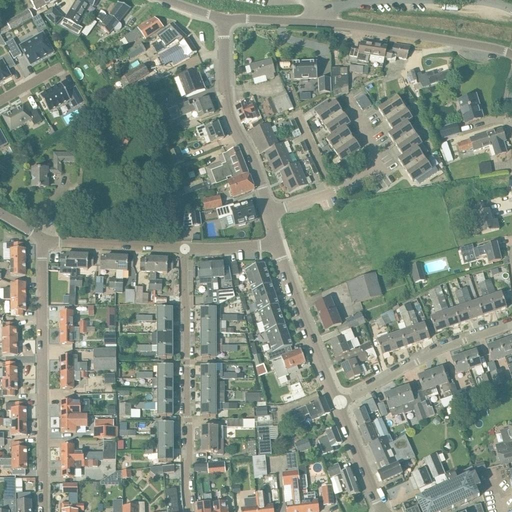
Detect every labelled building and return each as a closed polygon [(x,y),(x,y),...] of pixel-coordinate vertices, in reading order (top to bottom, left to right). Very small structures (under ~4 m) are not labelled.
[(30,0),(36,10),(44,6),(55,0),(30,0)] [(76,0),(65,19),(78,26),(90,5),(93,7),(96,0),(76,0)] [(118,3),(110,16),(101,27),(110,34),(113,30),(115,31),(116,31),(117,31),(119,31),(120,30),(121,29),(121,27),(121,26),(120,24),(118,22),(129,8),(118,3)] [(50,22),(59,13),(53,7),(44,16),(50,22)] [(8,26),(0,30),(0,36),(33,18),(28,10),(6,22),(8,26)] [(41,16),(34,18),(38,31),(45,28),(41,16)] [(154,17),(138,28),(123,37),(129,45),(143,36),(146,39),(163,27),(154,17)] [(173,24),(166,29),(158,36),(164,44),(167,42),(172,48),(179,43),(186,37),(173,24)] [(20,47),(31,66),(54,53),(43,34),(20,47)] [(174,65),(181,61),(197,52),(188,39),(180,44),(160,55),(124,76),(118,80),(123,89),(129,85),(130,86),(149,75),(146,69),(152,66),(154,71),(165,66),(172,62),(174,65)] [(22,55),(13,40),(5,44),(14,59),(22,55)] [(141,43),(127,51),(132,59),(145,51),(141,43)] [(369,63),(373,45),(361,43),(357,65),(368,67),(369,63)] [(373,45),(369,63),(383,66),(384,60),(386,51),(387,47),(373,45)] [(399,49),(395,67),(408,70),(412,52),(399,49)] [(123,53),(100,66),(102,70),(125,58),(123,53)] [(0,83),(11,77),(7,70),(15,66),(8,55),(0,59),(0,83)] [(417,56),(414,70),(426,72),(429,57),(417,56)] [(271,60),(249,66),(253,79),(265,76),(266,80),(274,78),(273,74),(274,74),(271,60)] [(295,61),(295,77),(318,78),(319,61),(295,61)] [(350,66),(349,73),(367,74),(368,68),(350,66)] [(340,68),(332,68),(332,92),(348,86),(348,76),(340,76),(340,68)] [(197,70),(179,78),(186,97),(205,90),(197,70)] [(414,71),(408,73),(412,84),(418,82),(414,71)] [(428,78),(430,86),(451,79),(449,72),(428,78)] [(320,78),(320,93),(331,93),(331,78),(320,78)] [(384,79),(377,80),(379,99),(386,98),(384,79)] [(40,96),(49,113),(50,112),(70,101),(74,108),(84,103),(76,88),(69,92),(67,94),(61,84),(61,85),(41,96),(40,96)] [(124,100),(119,90),(112,93),(117,103),(124,100)] [(286,92),(267,100),(273,115),(277,113),(278,115),(293,108),(286,92)] [(476,95),(458,101),(465,124),(483,118),(476,95)] [(393,132),(407,122),(412,119),(397,97),(378,110),(384,118),(385,118),(388,123),(387,123),(393,132)] [(208,99),(193,104),(190,106),(189,102),(168,110),(171,120),(196,111),(199,119),(214,113),(208,99)] [(241,124),(252,120),(257,118),(251,102),(246,104),(245,102),(235,106),(241,124)] [(331,137),(345,127),(351,124),(344,115),(344,116),(341,111),(335,102),(329,106),(326,108),(323,110),(320,112),(317,114),(316,115),(331,137)] [(3,117),(11,131),(31,120),(34,126),(42,122),(36,111),(29,115),(24,106),(3,117)] [(262,119),(251,124),(253,129),(264,124),(262,119)] [(292,127),(296,125),(294,120),(286,123),(288,128),(292,126),(292,127)] [(407,122),(393,132),(387,136),(393,144),(394,144),(397,148),(403,157),(417,147),(422,144),(407,122)] [(221,131),(218,123),(205,129),(203,125),(196,128),(200,139),(208,136),(211,143),(224,138),(223,137),(225,137),(225,135),(224,132),(222,131),(221,131)] [(457,123),(438,129),(441,139),(460,133),(457,123)] [(250,132),(255,143),(274,135),(268,124),(250,132)] [(341,162),(344,160),(348,158),(351,156),(360,149),(354,140),(354,141),(351,136),(345,127),(331,137),(326,140),(341,162)] [(506,153),(503,143),(505,142),(501,129),(470,139),(470,140),(457,144),(459,153),(473,148),(474,152),(492,146),(496,156),(506,153)] [(118,132),(113,140),(119,144),(120,142),(126,146),(130,140),(118,132)] [(255,143),(260,154),(283,144),(283,143),(278,146),(274,135),(255,143)] [(290,146),(288,142),(283,144),(260,154),(265,152),(270,163),(288,155),(285,148),(290,146)] [(302,148),(306,146),(304,142),(300,143),(300,144),(295,146),(297,150),(302,148)] [(447,142),(440,144),(447,162),(453,161),(447,142)] [(413,182),(416,180),(419,178),(422,176),(425,174),(428,172),(432,169),(417,147),(403,157),(397,160),(403,169),(404,169),(407,173),(406,173),(413,182)] [(189,184),(193,193),(227,181),(248,174),(238,148),(228,152),(218,156),(221,163),(205,168),(210,181),(203,183),(202,180),(189,184)] [(180,149),(167,154),(172,167),(185,162),(180,149)] [(47,187),(47,174),(62,174),(61,163),(78,163),(78,153),(53,153),(53,169),(33,169),(33,182),(33,187),(47,187)] [(270,163),(275,174),(298,163),(293,165),(288,155),(270,163)] [(280,172),(284,182),(303,174),(298,163),(275,174),(280,172)] [(248,174),(227,181),(232,198),(255,190),(249,173),(248,174)] [(289,193),(308,185),(311,184),(308,178),(305,179),(303,174),(284,182),(289,193)] [(432,189),(407,196),(409,206),(410,206),(410,207),(435,200),(432,189)] [(205,211),(222,207),(220,196),(202,200),(205,211)] [(435,200),(410,207),(413,218),(438,211),(435,200)] [(254,212),(252,203),(234,208),(233,205),(217,210),(219,219),(232,216),(235,226),(238,225),(239,227),(245,225),(245,223),(256,220),(256,217),(257,217),(256,212),(254,212)] [(488,211),(487,204),(475,207),(482,234),(499,229),(497,221),(492,222),(489,211),(488,211)] [(438,211),(413,218),(416,228),(441,221),(438,211)] [(193,226),(200,225),(199,214),(191,215),(193,226)] [(326,221),(292,230),(295,241),(294,242),(295,248),(297,247),(301,264),(304,263),(310,284),(343,275),(335,248),(332,249),(329,238),(332,237),(330,231),(329,232),(326,221)] [(441,221),(416,228),(419,238),(444,231),(441,221)] [(419,239),(418,239),(421,249),(447,242),(444,231),(419,238),(419,239)] [(10,259),(25,259),(25,249),(22,249),(22,244),(13,244),(13,249),(10,249),(10,259)] [(501,260),(497,244),(473,250),(472,246),(460,249),(462,256),(474,254),(475,259),(486,256),(488,264),(501,260)] [(77,269),(77,254),(66,254),(66,255),(61,255),(60,274),(70,274),(70,277),(69,294),(75,295),(76,277),(77,269)] [(77,254),(77,269),(87,270),(88,266),(93,266),(93,257),(88,257),(88,255),(77,254)] [(116,271),(117,256),(106,256),(106,257),(100,257),(100,270),(116,271)] [(127,271),(128,267),(133,268),(133,259),(128,258),(128,257),(117,256),(116,271),(116,279),(115,289),(115,294),(122,294),(123,271),(127,271)] [(155,291),(155,281),(156,273),(157,258),(146,257),(146,259),(141,259),(140,272),(150,272),(149,291),(155,291)] [(157,258),(156,273),(167,273),(167,270),(173,270),(173,260),(168,260),(168,259),(157,258)] [(25,259),(10,259),(11,276),(25,276),(25,259)] [(236,262),(230,263),(233,275),(239,274),(236,262)] [(223,268),(223,263),(210,264),(212,284),(212,291),(218,291),(217,278),(224,277),(224,281),(231,281),(229,267),(223,268)] [(248,281),(267,274),(264,263),(252,268),(251,266),(247,268),(247,269),(244,270),(248,281)] [(212,284),(210,264),(198,265),(199,279),(200,285),(206,284),(207,299),(202,299),(202,305),(219,305),(218,292),(218,291),(212,291),(212,284)] [(420,264),(410,267),(414,283),(425,280),(420,264)] [(383,296),(376,273),(346,282),(353,305),(383,296)] [(248,281),(251,291),(271,284),(267,274),(248,281)] [(496,295),(491,279),(484,282),(495,312),(507,308),(501,293),(496,295)] [(483,299),(478,301),(483,316),(495,312),(484,282),(478,284),(483,299)] [(4,299),(11,299),(26,299),(26,289),(26,283),(11,283),(11,289),(3,289),(4,299)] [(251,291),(255,301),(275,295),(271,284),(251,291)] [(135,304),(136,287),(135,287),(135,291),(125,291),(125,304),(135,304)] [(136,287),(135,304),(148,305),(148,294),(143,294),(143,288),(136,287)] [(454,309),(448,311),(440,287),(434,290),(448,329),(459,325),(454,309)] [(478,301),(472,303),(466,288),(460,290),(471,321),(483,316),(478,301)] [(436,333),(448,329),(434,290),(428,293),(436,316),(430,318),(436,333)] [(459,325),(471,321),(460,290),(455,292),(460,307),(454,309),(459,325)] [(218,292),(219,305),(233,298),(232,291),(218,292)] [(258,312),(278,305),(275,295),(255,301),(259,311),(258,312)] [(320,318),(336,311),(335,310),(330,298),(314,305),(320,318)] [(26,299),(11,299),(11,316),(23,316),(23,311),(26,311),(26,299)] [(262,322),(281,315),(278,305),(258,312),(262,322)] [(406,330),(401,332),(406,347),(417,343),(407,313),(406,313),(404,305),(399,309),(406,330)] [(158,314),(158,321),(172,321),(172,309),(158,309),(158,314)] [(216,316),(216,309),(201,309),(201,321),(226,321),(237,321),(237,316),(216,316)] [(424,324),(419,326),(413,310),(407,313),(417,343),(429,339),(424,324)] [(341,324),(336,311),(320,318),(325,331),(341,324)] [(60,328),(77,328),(79,328),(87,328),(91,328),(91,322),(79,322),(79,324),(74,324),(74,326),(73,326),(73,312),(60,312),(60,328)] [(339,335),(350,330),(365,324),(361,313),(345,320),(347,324),(337,329),(339,335)] [(265,332),(285,325),(281,315),(262,322),(265,332)] [(381,318),(385,326),(391,323),(387,315),(381,318)] [(379,329),(385,326),(381,318),(375,321),(379,329)] [(158,321),(158,333),(151,333),(151,334),(172,334),(172,321),(158,321)] [(201,321),(201,334),(216,334),(216,333),(226,333),(226,321),(201,321)] [(2,339),(17,339),(17,329),(14,329),(14,323),(2,323),(2,339)] [(269,343),(288,336),(285,325),(265,332),(269,343)] [(77,328),(60,328),(60,344),(73,344),(73,330),(77,330),(77,328)] [(336,358),(349,352),(355,350),(351,342),(354,340),(350,330),(339,335),(341,339),(330,343),(336,358)] [(401,332),(389,336),(394,351),(406,347),(401,332)] [(151,346),(172,346),(172,334),(151,334),(151,346)] [(201,334),(201,346),(222,346),(221,339),(216,339),(216,334),(201,334)] [(288,336),(269,343),(273,353),(292,346),(288,336)] [(394,351),(389,336),(377,341),(382,356),(394,351)] [(499,343),(504,358),(511,378),(511,380),(511,340),(511,338),(499,343)] [(17,339),(2,339),(2,340),(0,339),(0,347),(2,347),(2,356),(17,356),(17,339)] [(364,352),(373,348),(370,343),(359,347),(361,353),(364,352)] [(504,358),(499,343),(487,347),(492,362),(487,364),(490,374),(495,387),(511,380),(511,378),(505,381),(501,370),(497,371),(494,362),(504,358)] [(172,346),(151,346),(152,346),(143,346),(143,351),(158,351),(158,358),(172,358),(172,346)] [(216,359),(216,352),(222,352),(237,352),(237,346),(222,346),(201,346),(201,358),(216,359)] [(281,356),(282,359),(272,363),(278,379),(298,371),(297,367),(305,363),(300,349),(281,356)] [(61,372),(87,372),(87,371),(116,371),(116,350),(94,350),(94,363),(87,363),(87,366),(81,366),(81,363),(75,363),(75,357),(73,357),(73,356),(61,356),(61,372)] [(464,355),(469,370),(475,368),(477,376),(484,374),(476,350),(464,355)] [(361,375),(356,365),(367,360),(364,352),(361,353),(351,357),(353,361),(341,366),(348,381),(361,375)] [(469,370),(464,355),(451,359),(457,374),(469,370)] [(3,380),(17,380),(17,368),(15,368),(14,363),(5,363),(5,369),(3,369),(3,380)] [(226,364),(226,372),(238,373),(239,364),(226,364)] [(257,367),(259,376),(266,374),(264,365),(257,367)] [(158,366),(158,378),(158,379),(172,379),(172,366),(158,366)] [(201,366),(201,379),(216,379),(237,379),(237,373),(222,373),(222,372),(216,372),(216,367),(201,366)] [(448,385),(442,368),(430,372),(435,387),(441,385),(443,392),(449,390),(452,399),(441,403),(444,409),(460,402),(454,383),(448,385)] [(87,372),(61,372),(61,389),(73,388),(73,381),(80,381),(80,378),(87,378),(87,372)] [(430,372),(418,376),(425,397),(431,395),(430,392),(436,390),(435,387),(430,372)] [(115,384),(115,374),(104,374),(105,384),(115,384)] [(490,374),(481,377),(486,390),(495,387),(490,374)] [(152,379),(152,385),(158,385),(158,391),(172,391),(172,379),(158,379),(152,379)] [(201,379),(201,391),(216,391),(224,391),(224,383),(216,383),(216,379),(201,379)] [(3,396),(5,396),(15,396),(15,390),(17,390),(17,380),(3,380),(3,390),(3,396)] [(294,401),(302,398),(299,392),(296,381),(288,384),(292,395),(294,401)] [(396,391),(404,413),(405,413),(405,414),(414,411),(418,423),(427,419),(421,404),(415,406),(414,402),(408,386),(396,391)] [(478,394),(476,389),(467,392),(466,388),(457,392),(461,401),(478,394)] [(172,403),(172,391),(158,391),(152,391),(152,403),(150,403),(172,403)] [(201,391),(201,404),(216,404),(216,391),(201,391)] [(404,413),(396,391),(384,395),(392,417),(404,413)] [(259,402),(259,392),(245,393),(245,403),(259,402)] [(305,416),(309,414),(311,420),(330,413),(324,398),(281,417),(283,421),(285,422),(287,423),(289,423),(296,420),(297,422),(299,423),(302,422),(305,421),(306,418),(305,416)] [(359,427),(360,429),(370,424),(367,415),(378,411),(373,399),(361,403),(364,409),(353,413),(357,421),(356,422),(358,427),(359,426),(359,427)] [(89,416),(89,408),(80,408),(80,401),(73,401),(61,401),(61,417),(87,416),(89,416)] [(432,408),(429,401),(421,404),(427,419),(434,416),(444,409),(441,403),(436,407),(432,408)] [(12,411),(12,420),(26,420),(26,408),(24,408),(23,403),(6,403),(6,411),(12,411)] [(172,416),(172,403),(150,403),(150,411),(158,411),(158,416),(172,416)] [(131,404),(119,404),(119,417),(131,417),(131,404)] [(216,416),(216,409),(237,409),(237,404),(216,404),(201,404),(201,416),(216,416)] [(266,407),(256,408),(256,417),(267,416),(266,407)] [(87,416),(61,417),(61,433),(76,433),(76,428),(87,428),(87,416)] [(254,419),(227,420),(227,428),(243,427),(243,429),(254,429),(254,419)] [(26,420),(12,420),(4,420),(0,420),(0,425),(3,426),(3,427),(12,427),(12,430),(12,436),(26,436),(26,420)] [(118,439),(118,426),(114,426),(114,420),(94,420),(94,440),(118,439)] [(389,437),(386,430),(382,420),(370,424),(360,429),(367,445),(377,440),(385,437),(385,439),(389,437)] [(405,435),(412,429),(406,421),(398,426),(386,430),(389,437),(392,443),(405,435)] [(158,424),(158,428),(150,429),(150,436),(172,436),(172,424),(158,424)] [(511,462),(511,426),(509,428),(509,429),(499,431),(503,443),(495,445),(500,466),(511,462)] [(202,440),(222,440),(223,427),(202,427),(202,440)] [(333,451),(331,447),(342,443),(336,428),(325,432),(327,437),(318,440),(323,454),(333,451)] [(414,456),(405,435),(392,443),(389,437),(385,439),(370,446),(381,471),(377,473),(382,483),(402,473),(398,464),(414,456)] [(158,436),(158,448),(173,448),(172,436),(150,436),(158,436)] [(270,439),(257,440),(259,456),(271,455),(270,439)] [(307,439),(294,444),(298,454),(311,449),(307,439)] [(222,440),(202,440),(202,452),(217,453),(217,455),(223,455),(223,440),(222,440)] [(255,441),(247,442),(248,457),(256,456),(255,441)] [(96,461),(98,461),(98,460),(116,460),(115,442),(103,442),(103,448),(96,448),(96,461)] [(12,459),(27,459),(27,448),(24,448),(24,443),(12,443),(12,459)] [(84,461),(84,452),(74,453),(74,445),(61,445),(61,462),(84,461)] [(173,461),(173,448),(158,448),(158,461),(173,461)] [(287,472),(282,473),(283,486),(291,485),(293,503),(285,504),(286,511),(302,511),(299,478),(298,466),(297,465),(296,453),(285,454),(287,472)] [(445,461),(442,454),(436,457),(436,455),(425,460),(428,469),(412,475),(413,477),(409,479),(414,490),(418,488),(419,490),(430,485),(433,491),(448,484),(446,480),(439,463),(445,461)] [(252,458),(254,477),(267,476),(265,457),(252,458)] [(25,475),(25,470),(27,470),(27,459),(12,459),(12,460),(4,460),(4,459),(0,459),(0,466),(12,467),(12,476),(25,475)] [(74,477),(74,470),(81,470),(81,467),(98,467),(98,461),(96,461),(84,461),(61,462),(61,477),(74,477)] [(208,462),(208,474),(226,473),(225,462),(208,462)] [(484,463),(473,466),(475,472),(485,469),(484,463)] [(351,469),(341,473),(337,464),(326,469),(330,478),(341,474),(349,497),(360,493),(351,469)] [(163,474),(174,472),(174,465),(162,466),(163,474)] [(448,484),(433,491),(417,498),(402,504),(405,511),(409,511),(417,509),(420,508),(421,511),(445,511),(479,497),(475,488),(480,486),(472,468),(446,480),(448,484)] [(130,470),(121,470),(122,479),(131,478),(130,470)] [(306,477),(299,478),(302,511),(318,511),(318,500),(310,501),(310,494),(307,494),(306,488),(307,488),(306,477)] [(15,511),(15,493),(16,493),(15,479),(0,478),(0,484),(4,485),(3,511),(15,511)] [(30,511),(31,501),(30,493),(22,493),(22,482),(35,481),(35,479),(26,479),(15,479),(16,493),(18,493),(18,501),(18,511),(30,511)] [(77,494),(77,484),(63,484),(62,494),(77,494)] [(331,487),(322,488),(324,507),(333,506),(331,487)] [(167,510),(166,511),(178,511),(176,489),(165,491),(166,502),(165,502),(166,503),(166,510),(167,510)] [(273,511),(273,505),(265,506),(264,493),(255,493),(256,498),(256,500),(257,507),(257,511),(273,511)] [(211,511),(211,503),(210,497),(205,498),(205,504),(195,505),(195,511),(211,511)] [(257,511),(257,507),(256,507),(256,500),(256,498),(244,500),(244,508),(241,509),(241,511),(257,511)] [(122,511),(123,507),(123,501),(113,501),(113,511),(122,511)] [(228,511),(227,501),(211,503),(211,511),(228,511)] [(77,511),(78,511),(78,504),(78,503),(62,503),(61,511),(77,511)] [(122,511),(144,511),(144,503),(136,503),(136,507),(123,507),(122,511)]
